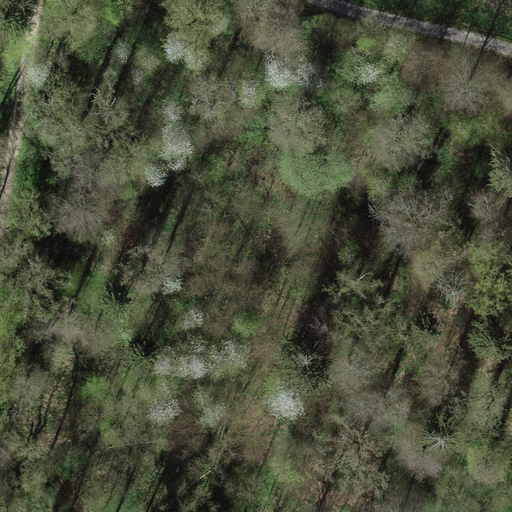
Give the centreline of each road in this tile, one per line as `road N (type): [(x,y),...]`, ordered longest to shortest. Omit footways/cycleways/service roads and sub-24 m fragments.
road 1 (track): [(0,253),(43,0)]
road 2 (track): [(511,52),(342,0)]
